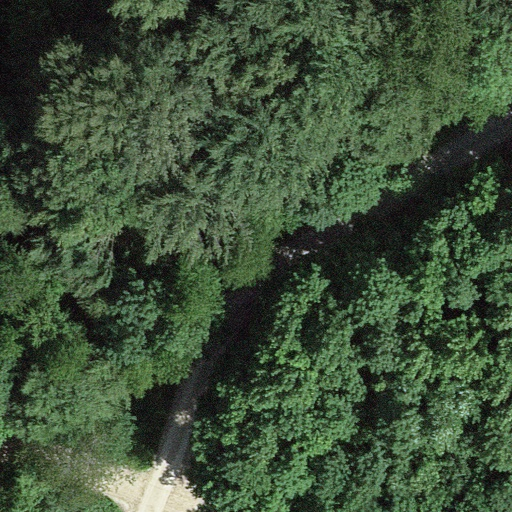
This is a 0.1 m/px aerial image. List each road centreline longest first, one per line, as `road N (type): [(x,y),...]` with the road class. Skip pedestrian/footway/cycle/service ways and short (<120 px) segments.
road 1 (track): [(231,300),(511,100)]
road 2 (track): [(0,419),(231,300)]
road 3 (track): [(231,300),(214,373),(153,511)]
road 4 (track): [(0,449),(64,460),(198,511)]
